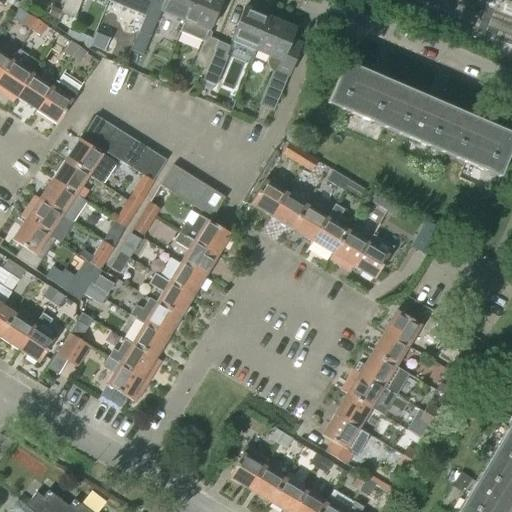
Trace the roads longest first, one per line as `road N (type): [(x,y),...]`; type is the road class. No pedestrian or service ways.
road 1 (unknown): [(329,25),(279,119),(242,162),(208,156),(94,86)]
road 2 (residential): [(139,470),(268,267)]
road 3 (residential): [(511,91),(289,0)]
road 4 (unknown): [(331,324),(302,392),(217,347)]
road 5 (residential): [(139,470),(12,396)]
